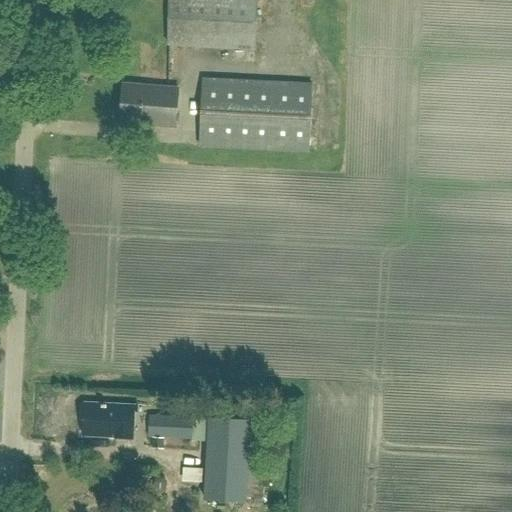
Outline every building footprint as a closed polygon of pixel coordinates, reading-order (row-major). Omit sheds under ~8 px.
[(168,0),(168,30),(168,44),(255,49),(257,0),(168,0)] [(311,151),(314,84),(204,79),(201,146),(311,151)] [(176,88),(146,86),(124,84),(121,122),(173,126),(176,88)] [(138,412),(138,405),(85,403),(84,413),(82,413),(82,426),(84,426),(83,436),(118,438),(133,439),(134,411),(138,412)] [(164,450),(164,438),(192,439),(192,417),(149,415),(148,437),(153,438),(152,450),(164,450)] [(263,499),(263,488),(268,487),(272,422),(208,418),(203,501),(246,503),(247,498),(263,499)]
